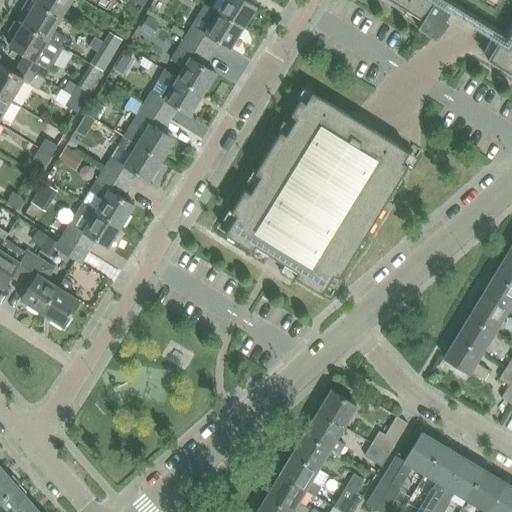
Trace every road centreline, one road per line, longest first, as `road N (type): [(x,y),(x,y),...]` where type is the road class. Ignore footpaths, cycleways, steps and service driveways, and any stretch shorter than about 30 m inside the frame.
road 1 (residential): [(81,369),(311,0)]
road 2 (residential): [(157,511),(374,328)]
road 3 (residential): [(511,451),(387,368),(374,328)]
road 4 (residential): [(374,328),(511,195)]
